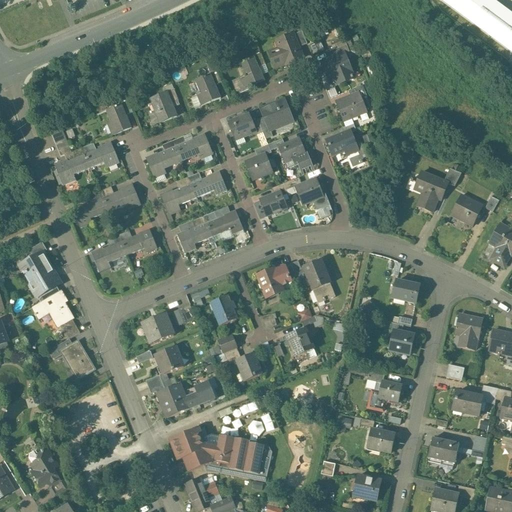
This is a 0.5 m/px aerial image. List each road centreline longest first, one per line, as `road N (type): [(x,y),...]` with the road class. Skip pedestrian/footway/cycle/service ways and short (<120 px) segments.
road 1 (residential): [(98,318),(0,77)]
road 2 (residential): [(339,237),(342,214),(293,83),(212,115)]
road 3 (residential): [(452,275),(395,511)]
road 4 (residential): [(212,115),(130,148),(185,282)]
road 5 (residential): [(174,511),(98,318)]
road 6 (unclassified): [(168,0),(0,71)]
road 7 (residential): [(266,249),(212,115)]
road 8 (residential): [(452,275),(378,243),(339,237)]
